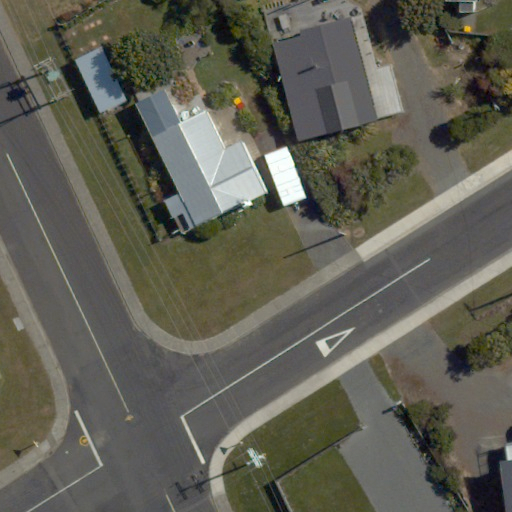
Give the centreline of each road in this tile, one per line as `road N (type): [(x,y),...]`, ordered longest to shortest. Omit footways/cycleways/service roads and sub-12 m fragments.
road 1 (residential): [(141,443),(511,209)]
road 2 (residential): [(0,139),(141,443)]
road 3 (residential): [(30,511),(141,443)]
